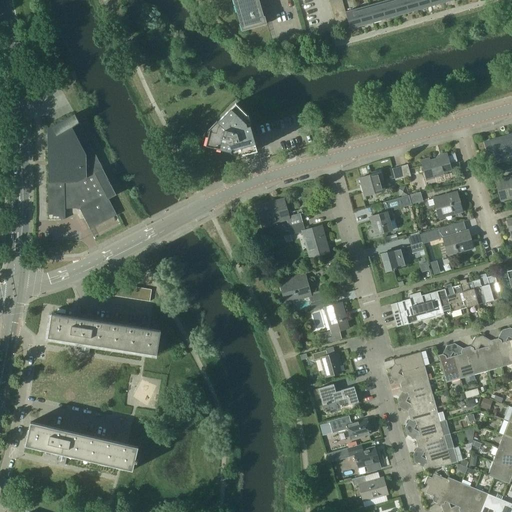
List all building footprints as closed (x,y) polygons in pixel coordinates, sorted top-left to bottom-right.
[(234,0),(243,31),(263,25),(256,0),(234,0)] [(392,0),(390,0),(380,3),(385,20),(397,16),(392,0)] [(392,0),(397,16),(409,13),(404,0),(392,0)] [(417,0),(404,0),(409,13),(420,10),(417,0)] [(429,0),(417,0),(420,10),(432,6),(429,0)] [(331,5),(333,11),(344,8),(343,2),(331,5)] [(380,3),(369,6),(374,23),(385,20),(380,3)] [(362,26),(374,23),(369,6),(358,9),(362,26)] [(346,13),(344,8),(333,11),(335,17),(346,13)] [(358,9),(346,13),(347,19),(349,25),(350,29),(362,26),(358,9)] [(347,19),(346,13),(335,17),(336,22),(347,19)] [(349,25),(347,19),(336,22),(338,28),(349,25)] [(323,42),(330,40),(327,32),(321,34),(323,42)] [(208,137),(206,145),(208,146),(231,152),(232,148),(235,149),(240,148),(242,154),(242,155),(249,153),(258,150),(257,149),(250,125),(247,126),(246,123),(242,119),(247,114),(242,109),(236,103),(235,104),(218,122),(220,124),(218,126),(217,132),(210,130),(208,137)] [(49,200),(49,201),(49,202),(49,207),(49,208),(49,212),(49,213),(49,218),(49,220),(50,220),(50,219),(55,219),(56,219),(61,218),(61,219),(65,219),(65,206),(78,206),(82,213),(83,212),(85,217),(84,218),(85,219),(86,218),(88,223),(87,223),(88,224),(88,223),(90,228),(90,229),(117,214),(116,214),(114,209),(114,208),(111,204),(112,204),(111,203),(109,199),(117,194),(85,132),(84,133),(79,122),(75,114),(74,115),(47,128),(47,133),(46,133),(45,140),(48,142),(49,168),(50,168),(50,169),(49,169),(49,170),(50,172),(49,172),(49,173),(50,173),(50,174),(49,174),(49,176),(50,176),(50,177),(49,177),(49,178),(50,178),(50,180),(49,180),(49,182),(48,183),(48,184),(49,184),(49,188),(48,188),(48,190),(49,190),(49,194),(48,194),(48,195),(49,195),(49,200)] [(322,125),(320,117),(313,119),(316,126),(322,125)] [(490,160),(511,153),(511,140),(511,135),(485,143),(490,160)] [(451,155),(447,156),(447,157),(449,163),(453,161),(457,160),(455,152),(451,153),(451,155)] [(427,179),(435,177),(434,175),(451,170),(449,163),(447,157),(447,156),(446,154),(441,155),(441,158),(430,161),(429,158),(422,160),(423,165),(418,167),(419,172),(425,171),(427,179)] [(409,164),(401,166),(404,178),(413,175),(409,164)] [(396,180),(404,178),(401,166),(392,169),(396,180)] [(368,175),(360,178),(365,195),(384,190),(380,172),(368,175)] [(501,200),(511,197),(511,176),(496,181),(501,200)] [(420,192),(409,195),(411,204),(423,201),(420,192)] [(457,192),(434,198),(439,218),(463,211),(457,192)] [(385,212),(371,216),(376,235),(392,230),(390,222),(394,220),(392,211),(400,208),(400,207),(411,204),(409,195),(383,202),(386,212),(385,212)] [(288,226),(303,222),(300,213),(289,217),(284,199),(257,207),(262,226),(287,219),(288,226)] [(303,222),(288,226),(291,234),(291,235),(303,232),(310,258),(329,253),(322,226),(305,231),(303,222)] [(439,229),(420,234),(422,243),(441,238),(439,229)] [(448,255),(473,248),(472,244),(468,230),(443,237),(447,251),(448,255)] [(408,237),(410,246),(422,243),(420,234),(419,233),(408,237)] [(293,241),(291,235),(291,234),(281,237),(281,238),(284,237),(286,243),(293,241)] [(396,234),(384,238),(385,243),(398,240),(396,234)] [(408,265),(403,248),(381,254),(386,271),(408,265)] [(480,279),(471,281),(478,305),(502,298),(495,275),(487,277),(486,273),(479,275),(480,279)] [(286,282),(280,284),(286,303),(309,296),(311,303),(325,299),(323,290),(311,294),(306,277),(305,277),(304,274),(285,279),(286,282)] [(466,308),(478,305),(471,281),(467,282),(466,279),(460,281),(461,284),(460,285),(466,308)] [(466,308),(460,285),(452,287),(451,283),(444,285),(445,289),(437,291),(441,307),(442,307),(443,312),(450,310),(451,312),(466,308)] [(443,312),(442,307),(441,307),(437,291),(421,296),(420,292),(409,295),(410,299),(402,301),(403,307),(405,313),(407,318),(408,324),(444,314),(443,312)] [(313,311),(309,312),(310,313),(325,308),(327,316),(329,316),(331,323),(329,324),(331,332),(319,335),(321,344),(320,344),(321,345),(342,339),(339,330),(349,328),(342,303),(327,307),(325,299),(311,303),(313,311)] [(392,310),(403,307),(402,301),(390,304),(392,310)] [(393,316),(405,313),(403,307),(392,310),(393,316)] [(48,337),(141,352),(157,354),(161,330),(52,313),(48,337)] [(395,322),(407,318),(405,313),(393,316),(395,322)] [(397,327),(408,324),(407,318),(395,322),(397,327)] [(511,363),(511,348),(510,340),(502,342),(502,340),(498,338),(494,339),(502,367),(511,363)] [(488,371),(502,367),(494,339),(491,340),(489,343),(490,346),(482,348),(488,371)] [(471,346),(467,347),(474,374),(488,371),(482,348),(475,350),(474,347),(471,346)] [(460,378),(474,374),(467,347),(463,348),(461,351),(462,354),(454,356),(460,378)] [(327,350),(313,354),(315,360),(321,359),(326,376),(341,372),(338,360),(339,360),(338,352),(328,355),(327,350)] [(401,364),(403,372),(425,366),(421,352),(394,359),(395,363),(398,365),(401,364)] [(446,382),(460,378),(454,356),(447,358),(446,355),(443,354),(439,355),(446,382)] [(425,366),(403,372),(405,380),(402,380),(401,383),(402,387),(429,380),(425,366)] [(410,400),(433,393),(429,380),(402,387),(403,391),(406,393),(408,392),(410,400)] [(339,400),(341,407),(359,401),(355,386),(336,391),(334,384),(319,388),(324,405),(339,400)] [(408,411),(409,415),(436,407),(433,393),(410,400),(412,407),(410,408),(408,411)] [(484,397),(480,407),(487,409),(491,400),(484,397)] [(475,399),(466,401),(468,408),(477,405),(475,399)] [(436,407),(409,415),(411,419),(413,420),(416,420),(418,427),(440,421),(445,420),(443,412),(438,413),(436,407)] [(347,429),(350,439),(372,433),(367,418),(352,423),(350,415),(330,421),(333,433),(347,429)] [(440,421),(418,427),(420,435),(417,435),(416,438),(417,442),(444,435),(440,421)] [(117,466),(124,468),(133,470),(135,462),(138,463),(139,459),(136,459),(139,446),(130,444),(129,445),(122,443),(31,422),(26,445),(117,466)] [(323,435),(332,432),(329,422),(321,425),(323,435)] [(444,435),(417,442),(418,446),(421,448),(424,447),(426,455),(448,449),(454,447),(450,433),(444,435)] [(511,437),(504,434),(498,447),(511,452),(511,437)] [(375,446),(364,449),(363,449),(362,444),(357,445),(349,448),(347,448),(350,457),(354,456),(358,469),(372,465),(373,467),(378,466),(377,462),(380,462),(375,446)] [(511,452),(498,447),(493,461),(511,468),(511,452)] [(448,449),(426,455),(428,462),(425,463),(424,466),(425,471),(452,463),(448,449)] [(332,452),(327,454),(329,463),(335,461),(332,452)] [(511,468),(493,461),(488,475),(509,483),(511,476),(511,468)] [(424,483),(425,484),(424,487),(421,487),(422,491),(426,493),(433,496),(432,498),(434,502),(437,503),(447,479),(433,473),(432,477),(428,475),(424,483)] [(364,501),(389,494),(384,477),(367,481),(365,475),(353,479),(354,485),(359,484),(364,501)] [(448,477),(447,479),(437,503),(441,505),(445,503),(446,501),(452,504),(461,482),(448,477)] [(462,479),(461,482),(452,504),(460,507),(459,509),(460,511),(464,511),(475,488),(470,486),(471,482),(462,479)] [(480,511),(488,493),(475,488),(464,511),(480,511)] [(497,494),(496,497),(488,493),(480,511),(495,511),(501,499),(502,499),(503,496),(497,494)] [(511,511),(511,503),(502,499),(501,499),(495,511),(511,511)]
